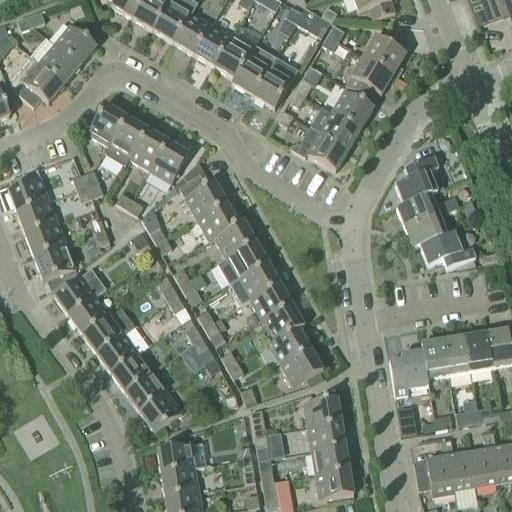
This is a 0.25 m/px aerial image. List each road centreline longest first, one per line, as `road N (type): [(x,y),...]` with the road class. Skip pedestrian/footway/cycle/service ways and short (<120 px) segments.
road 1 (residential): [(351,223),(250,172),(219,133),(122,76),(106,77),(68,125),(0,149)]
road 2 (residential): [(134,511),(126,454),(108,410),(25,306),(0,247)]
road 3 (tertiary): [(399,511),(361,324)]
road 4 (tertiary): [(351,223),(403,132),(476,87)]
road 5 (unclassified): [(499,304),(361,324)]
